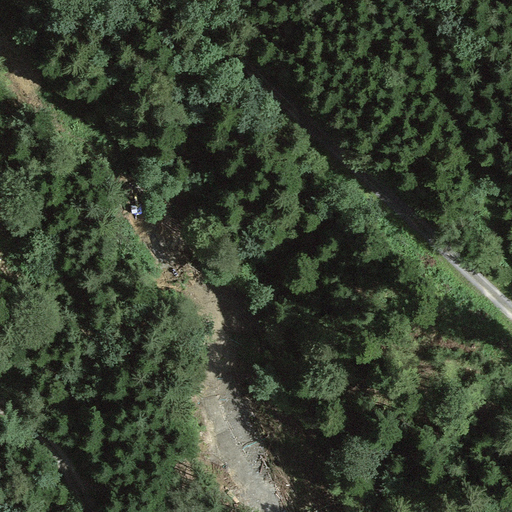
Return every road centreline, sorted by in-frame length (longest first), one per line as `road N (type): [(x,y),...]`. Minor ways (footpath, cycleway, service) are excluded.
road 1 (track): [(156,0),(511,312)]
road 2 (track): [(498,301),(483,206),(408,0)]
road 3 (track): [(0,402),(52,449),(87,511)]
